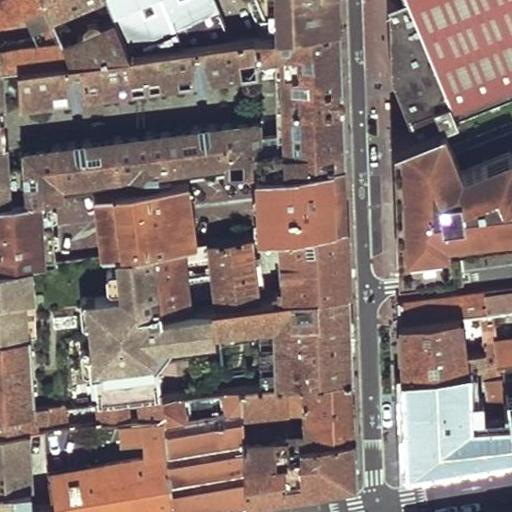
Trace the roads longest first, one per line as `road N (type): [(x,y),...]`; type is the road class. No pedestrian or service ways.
road 1 (residential): [(355,0),(365,288)]
road 2 (residential): [(365,288),(380,503)]
road 3 (residential): [(511,270),(365,288)]
road 4 (tertiary): [(380,503),(511,480)]
